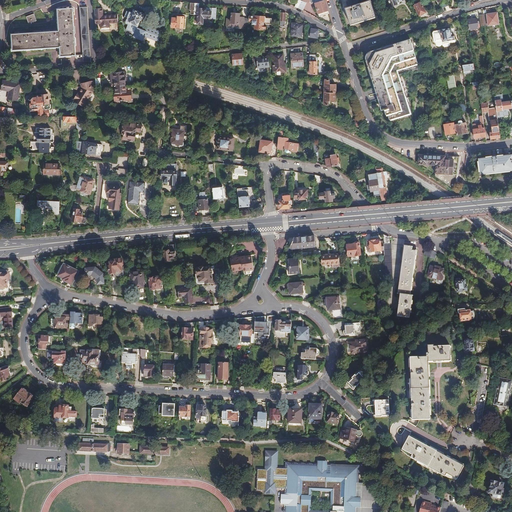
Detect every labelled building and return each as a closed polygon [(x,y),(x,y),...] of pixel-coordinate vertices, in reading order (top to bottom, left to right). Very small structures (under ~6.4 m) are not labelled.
[(297,0),(295,6),(302,10),(307,2),(311,1),(311,2),(315,1),(314,0),(297,0)] [(328,13),(324,0),(315,0),(316,2),(315,2),(319,16),(328,13)] [(369,0),(345,8),(349,24),(374,17),(369,0)] [(439,0),(438,0),(441,8),(448,6),(446,0),(439,0)] [(417,16),(425,12),(419,1),(412,5),(417,16)] [(194,15),(194,16),(198,16),(197,24),(203,24),(204,18),(216,19),(216,8),(207,8),(207,9),(199,8),(199,3),(195,3),(194,15)] [(60,31),(11,34),(12,49),(61,47),(62,56),(71,55),(71,61),(89,60),(86,7),(80,7),(83,54),(75,55),(72,8),(58,9),(60,31)] [(103,7),(94,8),(95,24),(100,24),(100,28),(104,28),(110,27),(110,23),(118,23),(118,14),(104,14),(103,7)] [(132,37),(138,40),(139,37),(142,38),(154,43),(156,42),(159,33),(158,31),(146,26),(144,31),(136,28),(139,20),(140,20),(143,13),(133,10),(131,13),(129,12),(128,12),(125,11),(123,17),(126,18),(126,19),(124,23),(125,24),(127,25),(125,30),(130,32),(131,34),(133,35),(132,37)] [(34,13),(27,16),(30,23),(37,20),(34,13)] [(226,25),(247,27),(247,23),(248,18),(242,17),(243,17),(238,16),(239,13),(231,13),(231,19),(226,19),(226,25)] [(487,14),(482,14),(483,15),(484,26),(498,25),(497,13),(487,15),(487,14)] [(265,17),(248,15),(248,18),(247,23),(253,23),(252,25),(256,26),(255,31),(263,31),(263,30),(266,30),(266,26),(263,25),(263,24),(268,25),(268,17),(265,17)] [(172,18),(171,27),(183,28),(183,17),(177,17),(177,18),(172,18)] [(467,20),(468,29),(479,28),(479,22),(477,22),(476,18),(467,20)] [(349,33),(352,41),(392,29),(389,21),(349,33)] [(295,24),(294,37),(304,37),(305,26),(299,26),(299,24),(295,24)] [(307,24),(307,38),(317,38),(318,29),(313,29),(313,28),(310,27),(310,25),(307,24)] [(451,28),(433,31),(434,44),(436,43),(436,46),(456,43),(453,28),(451,29),(451,28)] [(380,48),(370,51),(369,53),(370,56),(368,58),(366,59),(365,61),(375,93),(376,93),(381,110),(383,110),(385,116),(386,115),(388,120),(409,114),(396,70),(416,64),(409,40),(381,49),(380,48)] [(242,54),(233,55),(234,65),(243,64),(242,54)] [(302,54),(290,55),(291,67),(303,66),(302,54)] [(257,66),(269,65),(268,55),(256,57),(257,66)] [(309,56),(305,56),(306,66),(307,66),(308,73),(310,73),(310,74),(312,73),(312,74),(315,74),(314,73),(316,73),(315,55),(309,55),(309,56)] [(284,73),(285,79),(289,78),(288,70),(285,71),(284,65),(283,65),(282,56),(273,56),(274,66),(272,66),(273,72),(280,72),(280,74),(284,73)] [(114,84),(115,87),(124,86),(124,81),(126,81),(125,73),(110,74),(111,85),(114,84)] [(453,76),(446,77),(448,88),(455,87),(453,76)] [(3,81),(1,88),(9,89),(9,91),(7,99),(17,101),(20,84),(3,81)] [(322,81),(322,95),(334,95),(334,87),(329,87),(327,87),(327,83),(327,81),(322,81)] [(80,99),(77,107),(85,111),(87,109),(88,109),(91,104),(89,103),(93,95),(90,85),(81,88),(82,93),(80,99)] [(124,86),(115,87),(115,92),(114,92),(115,102),(127,100),(126,91),(125,91),(124,86)] [(35,114),(35,116),(48,116),(47,110),(48,110),(47,94),(33,94),(33,93),(27,98),(28,99),(28,110),(37,110),(37,114),(35,114)] [(334,95),(322,95),(322,109),(327,109),(327,103),(334,103),(334,95)] [(495,99),(496,106),(496,111),(501,111),(501,112),(511,110),(511,102),(507,102),(507,101),(504,101),(504,103),(500,103),(499,98),(495,99)] [(482,102),(480,102),(481,112),(487,111),(488,120),(490,120),(491,129),(490,129),(490,130),(489,131),(489,132),(490,139),(500,138),(496,111),(496,106),(487,108),(486,103),(483,103),(482,102)] [(71,117),(62,116),(62,126),(76,126),(76,123),(76,117),(71,117)] [(457,117),(453,118),(457,134),(461,134),(462,135),(465,134),(465,133),(467,133),(465,122),(457,123),(456,121),(457,121),(457,117)] [(202,120),(198,119),(197,126),(206,127),(206,124),(207,121),(203,120),(202,120)] [(480,122),(471,124),(474,138),(485,137),(483,122),(480,122)] [(125,123),(123,138),(134,139),(135,129),(140,130),(141,125),(125,123)] [(453,123),(443,124),(445,134),(455,133),(453,123)] [(172,134),(171,143),(183,145),(183,139),(186,140),(186,135),(184,135),(185,125),(180,125),(180,129),(171,128),(170,134),(172,134)] [(39,150),(39,153),(48,154),(49,143),(50,143),(50,136),(49,136),(50,128),(40,128),(40,134),(36,134),(36,143),(33,143),(32,147),(36,147),(36,150),(39,150)] [(218,148),(230,149),(231,137),(220,136),(218,148)] [(302,143),(303,139),(293,138),(280,136),(278,143),(278,147),(284,148),(285,142),(288,142),(287,145),(294,147),(294,148),(300,149),(301,143),(302,143)] [(84,144),(75,144),(75,154),(85,155),(91,154),(94,155),(99,154),(101,143),(84,140),(84,144)] [(495,156),(496,172),(511,169),(511,157),(511,154),(495,156)] [(437,166),(435,176),(443,180),(456,189),(460,157),(445,156),(419,155),(419,164),(437,166)] [(324,159),(324,166),(326,167),(337,166),(336,162),(338,162),(338,159),(336,159),(336,156),(332,156),(330,156),(330,159),(324,159)] [(481,174),(496,172),(495,156),(479,159),(481,174)] [(57,174),(58,163),(42,164),(42,173),(57,174)] [(238,164),(230,163),(232,176),(238,175),(239,170),(238,164)] [(167,168),(162,168),(162,180),(164,180),(164,183),(167,183),(168,182),(170,182),(170,185),(178,185),(177,164),(167,165),(167,168)] [(380,201),(387,200),(382,171),(375,173),(379,194),(380,201)] [(379,194),(375,173),(367,174),(370,191),(372,191),(373,195),(379,194)] [(83,176),(79,189),(88,192),(93,179),(83,176)] [(130,180),(127,202),(138,204),(140,191),(143,192),(145,182),(130,180)] [(107,184),(106,191),(111,192),(111,194),(113,194),(112,199),(110,199),(109,206),(119,207),(121,192),(119,192),(120,185),(107,184)] [(221,184),(212,185),(213,197),(223,196),(221,184)] [(324,192),(318,193),(318,198),(324,197),(324,201),(331,201),(331,197),(334,197),(333,193),(334,193),(334,192),(334,191),(333,190),(332,190),(331,191),(330,190),(329,190),(328,187),(324,188),(325,190),(323,190),(324,192)] [(298,199),(305,198),(305,195),(307,195),(307,189),(294,191),(295,198),(298,198),(298,199)] [(280,208),(289,207),(289,204),(291,203),(290,193),(283,194),(283,200),(280,200),(280,208)] [(248,195),(237,196),(238,207),(249,206),(248,195)] [(57,200),(35,200),(35,212),(44,212),(44,209),(50,209),(50,212),(57,212),(57,200)] [(208,201),(200,201),(201,211),(208,211),(208,201)] [(74,206),(69,216),(83,222),(85,217),(81,216),(82,214),(81,213),(82,210),(74,206)] [(314,247),(314,240),(314,236),(293,238),(289,247),(291,249),(314,247)] [(383,253),(385,278),(392,277),(389,244),(387,244),(387,239),(382,236),(383,247),(383,253)] [(369,255),(383,253),(383,247),(381,247),(380,240),(379,240),(379,238),(375,239),(376,240),(368,241),(369,255)] [(347,260),(351,260),(356,259),(360,259),(358,243),(353,244),(353,245),(346,246),(347,260)] [(177,245),(169,246),(169,251),(164,251),(165,261),(170,261),(170,259),(174,259),(173,256),(176,256),(175,251),(177,251),(177,245)] [(399,295),(396,317),(408,318),(412,297),(409,296),(416,249),(404,247),(397,295),(399,295)] [(430,257),(431,252),(423,249),(422,253),(423,254),(422,257),(429,260),(430,257)] [(320,256),(321,268),(339,267),(337,254),(320,256)] [(110,266),(109,266),(110,272),(116,271),(116,274),(123,273),(121,258),(113,259),(113,262),(110,262),(110,266)] [(238,258),(230,259),(232,272),(242,271),(241,261),(241,258),(238,258)] [(241,261),(242,271),(242,272),(253,271),(251,258),(250,258),(245,259),(245,260),(241,261)] [(296,258),(283,259),(284,263),(286,263),(287,275),(298,274),(296,258)] [(64,264),(59,275),(68,280),(68,281),(68,282),(69,282),(69,283),(70,283),(71,283),(72,283),(73,283),(78,271),(64,264)] [(438,281),(439,279),(440,276),(441,276),(441,275),(442,275),(442,274),(442,273),(442,272),(429,267),(427,274),(426,276),(438,281)] [(95,268),(85,269),(86,275),(92,275),(92,276),(96,279),(97,279),(98,284),(104,283),(102,274),(95,268)] [(209,268),(199,269),(200,280),(202,281),(205,281),(205,283),(214,282),(213,273),(210,273),(209,268)] [(142,272),(132,273),(133,283),(137,282),(137,288),(144,287),(142,272)] [(0,289),(3,290),(3,287),(7,287),(6,282),(9,282),(8,276),(7,276),(7,273),(0,273),(0,289)] [(440,279),(439,279),(438,281),(426,276),(427,274),(426,274),(425,277),(426,277),(425,279),(438,283),(438,282),(439,283),(440,279)] [(160,277),(150,278),(151,290),(153,290),(153,291),(157,291),(158,289),(160,289),(159,283),(161,283),(160,277)] [(459,279),(455,279),(457,292),(465,291),(464,286),(465,285),(465,280),(459,281),(459,279)] [(301,283),(289,284),(290,295),(302,294),(301,283)] [(185,296),(185,300),(187,300),(187,304),(193,304),(192,288),(178,288),(179,297),(185,296)] [(324,297),(325,299),(325,306),(326,311),(340,310),(338,296),(324,297)] [(9,308),(8,305),(0,305),(0,317),(4,317),(5,328),(12,327),(11,314),(12,314),(11,308),(9,308)] [(461,312),(458,312),(459,319),(470,318),(470,311),(468,311),(467,308),(460,309),(461,312)] [(71,313),(70,330),(76,330),(76,325),(83,326),(83,315),(76,314),(76,313),(71,313)] [(70,322),(70,317),(62,316),(61,319),(56,319),(56,320),(51,320),(51,326),(55,326),(55,327),(65,328),(66,322),(70,322)] [(204,322),(198,323),(198,331),(201,331),(200,342),(204,342),(204,347),(205,349),(209,349),(211,348),(211,345),(213,343),(213,337),(211,335),(211,332),(203,331),(204,322)] [(290,337),(290,324),(282,324),(282,322),(276,322),(275,332),(276,332),(276,340),(280,340),(280,332),(285,332),(285,336),(290,337)] [(268,324),(255,323),(254,333),(254,338),(254,340),(260,340),(261,339),(261,338),(265,338),(265,335),(269,336),(269,329),(267,329),(268,324)] [(350,324),(345,324),(345,327),(345,328),(344,328),(343,328),(343,329),(342,329),(342,330),(342,331),(342,332),(342,333),(343,333),(343,334),(344,334),(345,335),(346,335),(355,334),(361,333),(361,330),(361,329),(362,329),(362,328),(361,328),(361,327),(360,327),(360,323),(354,324),(350,324)] [(251,345),(252,337),(251,337),(252,326),(240,325),(239,337),(240,337),(239,344),(251,345)] [(294,327),(293,340),(307,341),(308,328),(294,327)] [(192,341),(193,329),(182,328),(181,341),(192,341)] [(40,343),(40,349),(48,350),(48,345),(52,345),(52,338),(39,337),(38,343),(40,343)] [(358,342),(351,343),(351,353),(366,353),(365,340),(358,340),(358,342)] [(465,347),(463,347),(464,353),(474,352),(473,341),(466,341),(466,340),(464,340),(465,347)] [(410,358),(408,358),(411,420),(428,419),(426,362),(449,361),(449,360),(449,355),(448,348),(449,348),(449,346),(448,346),(436,346),(433,346),(432,346),(432,345),(426,346),(426,354),(424,353),(424,357),(414,358),(414,357),(410,357),(410,358)] [(81,349),(80,359),(86,360),(86,363),(97,364),(98,355),(100,355),(101,350),(93,349),(92,351),(81,349)] [(122,352),(121,363),(124,363),(124,365),(131,365),(131,363),(135,364),(136,356),(140,356),(141,350),(131,349),(131,353),(136,353),(136,355),(127,355),(127,353),(122,352)] [(301,354),(301,359),(315,360),(315,356),(316,355),(317,355),(318,354),(318,353),(318,352),(318,351),(317,350),(316,349),(310,349),(310,351),(305,351),(304,354),(301,354)] [(65,364),(66,353),(63,353),(63,354),(48,353),(48,358),(56,359),(56,363),(57,364),(57,367),(64,367),(64,364),(65,364)] [(219,364),(218,380),(227,381),(228,365),(219,364)] [(162,365),(162,376),(173,376),(174,366),(162,365)] [(8,366),(0,369),(0,376),(2,376),(3,380),(7,378),(7,376),(9,375),(8,374),(10,373),(9,370),(10,369),(9,367),(8,366)] [(145,366),(144,377),(149,377),(149,378),(152,378),(154,377),(154,367),(145,366)] [(200,371),(196,371),(196,381),(210,381),(211,367),(200,367),(200,371)] [(297,368),(296,377),(302,377),(308,378),(308,372),(306,371),(306,367),(299,367),(299,368),(297,368)] [(273,373),(272,378),(275,378),(274,383),(283,383),(283,374),(281,374),(282,370),(275,370),(275,373),(273,373)] [(358,374),(346,386),(352,392),(364,380),(358,374)] [(510,405),(511,394),(511,379),(501,378),(497,403),(510,405)] [(18,393),(14,399),(20,403),(21,401),(27,405),(30,400),(32,402),(35,396),(23,389),(20,393),(18,393)] [(71,406),(71,405),(70,405),(70,404),(69,404),(68,404),(68,403),(67,404),(66,404),(65,404),(65,409),(57,409),(57,414),(56,414),(56,416),(57,416),(57,420),(65,421),(65,417),(70,417),(70,415),(79,416),(79,410),(73,410),(74,406),(71,406)] [(167,403),(167,404),(162,404),(162,405),(157,405),(156,414),(162,414),(162,415),(172,416),(172,415),(172,405),(172,404),(169,404),(169,403),(167,403)] [(375,418),(388,418),(387,403),(374,403),(375,418)] [(320,405),(308,405),(308,420),(320,419),(320,405)] [(179,407),(178,418),(187,419),(188,408),(179,407)] [(196,408),(196,423),(200,423),(201,422),(206,422),(206,418),(205,418),(206,408),(196,408)] [(92,409),(92,418),(101,419),(101,417),(105,417),(106,410),(92,409)] [(288,409),(288,422),(300,423),(300,409),(288,409)] [(119,410),(118,415),(121,415),(121,419),(125,419),(125,423),(132,423),(132,410),(119,410)] [(270,410),(270,420),(279,421),(279,411),(270,410)] [(232,415),(232,412),(222,411),(222,425),(230,425),(230,427),(236,427),(237,415),(232,415)] [(253,417),(253,422),(266,423),(266,415),(262,415),(262,413),(262,412),(258,412),(258,413),(257,413),(257,417),(253,417)] [(328,413),(327,422),(336,424),(338,415),(328,413)] [(37,420),(32,430),(40,431),(40,420),(37,420)] [(341,433),(340,441),(354,444),(355,438),(357,437),(358,437),(359,437),(360,437),(361,436),(362,435),(362,434),(361,433),(361,432),(360,431),(359,431),(358,431),(357,431),(346,430),(346,433),(341,433)] [(406,435),(398,449),(408,455),(407,457),(441,476),(442,474),(453,480),(460,466),(406,435)] [(80,444),(79,451),(106,452),(107,445),(80,444)] [(119,445),(119,453),(129,454),(129,446),(119,445)] [(141,446),(140,454),(168,455),(168,447),(141,446)] [(264,494),(277,494),(277,482),(276,481),(276,479),(276,475),(276,473),(278,473),(279,451),(266,450),(265,472),(267,472),(266,481),(264,481),(264,494)] [(318,465),(290,463),(288,463),(287,487),(285,487),(285,489),(286,489),(285,495),(287,495),(286,504),(285,504),(284,511),(344,511),(345,507),(356,507),(356,498),(358,466),(332,465),(328,465),(318,465)] [(356,498),(359,498),(360,465),(332,464),(332,465),(358,466),(356,498)] [(493,482),(491,491),(493,492),(493,495),(497,496),(498,493),(502,493),(503,489),(502,489),(503,483),(493,482)] [(461,496),(459,504),(466,507),(468,500),(461,496)] [(437,511),(439,509),(436,508),(436,509),(434,509),(434,507),(431,507),(431,505),(427,504),(427,506),(425,505),(425,504),(422,503),(419,511),(437,511)] [(446,511),(448,504),(442,503),(440,509),(439,511),(446,511)]
